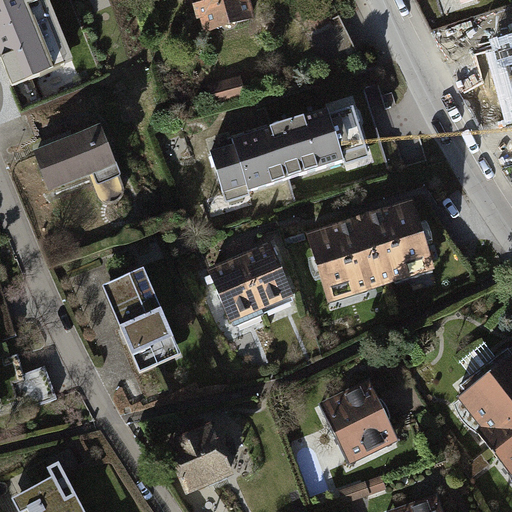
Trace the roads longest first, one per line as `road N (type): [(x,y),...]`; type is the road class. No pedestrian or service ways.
road 1 (residential): [(0,180),(37,279),(113,424),(172,511)]
road 2 (secondary): [(385,0),(511,229)]
